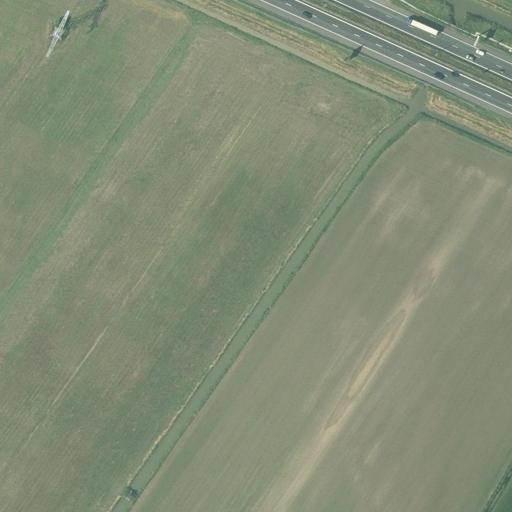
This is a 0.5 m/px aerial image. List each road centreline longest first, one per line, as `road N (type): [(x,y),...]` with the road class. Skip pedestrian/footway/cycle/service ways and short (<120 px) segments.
road 1 (motorway): [(272,0),(511,107)]
road 2 (motorway): [(511,72),(350,0)]
